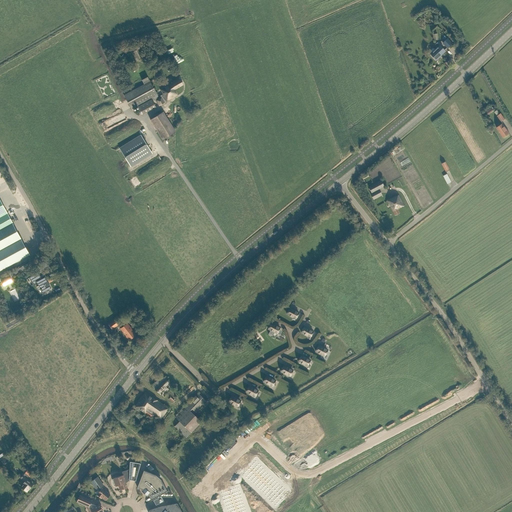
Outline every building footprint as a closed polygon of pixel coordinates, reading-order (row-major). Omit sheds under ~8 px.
[(447,38),(442,42),(447,48),(452,43),(447,38)] [(430,51),(429,52),(430,53),(430,54),(435,59),(436,59),(436,60),(439,57),(439,56),(440,55),(440,56),(445,51),(437,42),(435,45),(437,47),(435,49),(434,48),(433,48),(432,48),(430,51)] [(139,49),(132,53),(135,59),(137,58),(139,61),(144,58),(139,49)] [(165,91),(162,93),(163,94),(160,96),(161,97),(159,98),(147,76),(142,80),(144,84),(124,95),(132,110),(137,106),(142,115),(156,107),(151,99),(153,98),(154,101),(155,100),(159,106),(168,100),(177,94),(175,90),(167,94),(165,91)] [(160,89),(162,93),(165,91),(167,94),(175,90),(184,85),(179,77),(160,89)] [(163,112),(150,120),(163,140),(175,132),(163,112)] [(502,123),(496,127),(498,130),(498,131),(503,138),(510,133),(505,126),(502,123)] [(130,166),(152,153),(141,135),(120,149),(130,166)] [(447,174),(443,176),(447,184),(451,182),(447,174)] [(381,180),(368,187),(372,193),(370,194),(373,200),(382,195),(383,197),(379,189),(384,186),(381,180)] [(395,197),(395,196),(387,200),(395,215),(400,213),(397,209),(404,205),(398,195),(395,197)] [(0,270),(29,254),(13,224),(0,200),(0,270)] [(29,262),(19,268),(21,272),(31,266),(29,262)] [(39,273),(30,278),(33,284),(37,282),(39,287),(37,288),(39,291),(41,290),(43,293),(51,289),(45,277),(40,280),(39,278),(41,277),(39,273)] [(13,282),(9,276),(1,280),(4,287),(13,282)] [(290,308),(287,314),(289,315),(289,316),(293,318),(293,317),(296,318),(299,312),(290,308)] [(115,319),(108,324),(111,329),(119,323),(115,319)] [(271,323),(268,329),(271,330),(270,331),(269,334),(272,336),(274,333),(274,332),(277,333),(280,327),(271,323)] [(136,335),(127,324),(120,329),(129,340),(136,335)] [(304,327),(301,332),(304,334),(303,334),(307,336),(310,337),(313,331),(304,327)] [(318,345),(316,351),(318,352),(318,353),(322,355),(322,354),(325,356),(327,350),(318,345)] [(301,355),(298,361),(301,363),(304,365),(304,364),(307,366),(310,360),(301,355)] [(284,366),(281,371),(283,373),(287,375),(290,376),(293,370),(284,366)] [(161,375),(151,386),(163,397),(173,387),(161,375)] [(266,376),(263,382),(266,383),(269,385),(270,385),(272,386),(275,380),(266,376)] [(249,386),(246,392),(249,393),(248,394),(252,395),(255,396),(258,390),(249,386)] [(153,414),(161,402),(145,391),(135,406),(150,417),(153,414)] [(179,421),(174,426),(186,437),(191,432),(202,422),(194,414),(207,401),(198,393),(175,417),(179,421)] [(231,396),(229,402),(231,403),(231,404),(235,406),(235,405),(238,406),(241,400),(231,396)] [(169,408),(161,402),(153,414),(161,419),(158,422),(161,424),(169,414),(170,416),(174,412),(169,408)] [(5,455),(0,458),(3,464),(9,460),(5,455)] [(256,461),(251,467),(254,470),(254,469),(256,471),(261,467),(262,466),(256,461)] [(127,487),(125,480),(129,479),(129,480),(136,481),(141,463),(130,462),(129,469),(122,472),(123,475),(113,478),(113,479),(112,479),(114,484),(115,484),(116,486),(118,485),(120,490),(127,487)] [(249,468),(243,474),(249,479),(254,474),(251,472),(252,471),(249,468)] [(263,469),(259,474),(263,478),(268,474),(263,469)] [(29,489),(33,484),(27,479),(28,479),(27,478),(29,476),(30,477),(32,474),(28,470),(21,478),(25,482),(23,484),(21,487),(26,492),(29,489)] [(144,470),(137,487),(143,489),(142,490),(142,491),(147,496),(147,495),(149,494),(151,499),(153,499),(153,500),(156,504),(164,500),(161,495),(161,496),(160,495),(167,491),(161,480),(156,475),(155,475),(144,471),(144,470)] [(268,474),(263,478),(268,483),(273,478),(268,474)] [(256,476),(252,481),(256,486),(261,481),(256,476)] [(98,489),(101,487),(103,485),(98,477),(91,481),(97,490),(98,489)] [(273,478),(268,483),(273,488),(277,483),(273,478)] [(261,481),(256,486),(261,490),(265,486),(261,481)] [(277,483),(273,488),(277,492),(282,488),(277,483)] [(265,486),(261,490),(266,495),(270,490),(265,486)] [(101,487),(98,489),(98,490),(100,491),(97,494),(101,498),(102,497),(105,500),(110,494),(102,487),(101,487)] [(238,487),(231,490),(232,494),(233,494),(234,497),(240,495),(241,494),(238,487)] [(282,488),(277,492),(280,495),(279,495),(282,498),(288,492),(283,487),(282,488)] [(270,490),(266,495),(270,500),(275,495),(270,490)] [(228,491),(221,493),(224,500),(230,498),(229,495),(230,495),(228,491)] [(89,507),(90,503),(92,500),(80,495),(77,502),(89,507)] [(270,500),(275,505),(281,500),(278,497),(277,497),(275,495),(270,500)] [(241,498),(235,500),(237,506),(243,504),(241,498)] [(231,501),(225,503),(228,509),(234,507),(231,501)] [(90,503),(89,507),(90,507),(91,510),(91,511),(102,511),(103,511),(99,505),(97,506),(90,503)] [(149,511),(182,511),(177,503),(161,506),(149,509),(149,511)]
